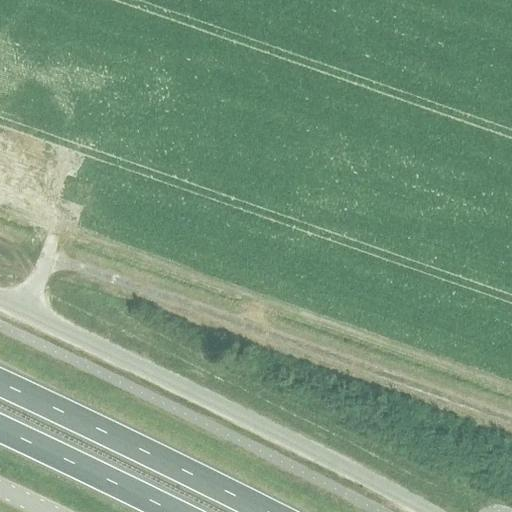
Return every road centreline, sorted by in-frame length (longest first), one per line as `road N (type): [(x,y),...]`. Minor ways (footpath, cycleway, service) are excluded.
road 1 (unclassified): [(425,511),(0,300)]
road 2 (trunk): [(263,511),(0,383)]
road 3 (trunk): [(0,429),(171,511)]
